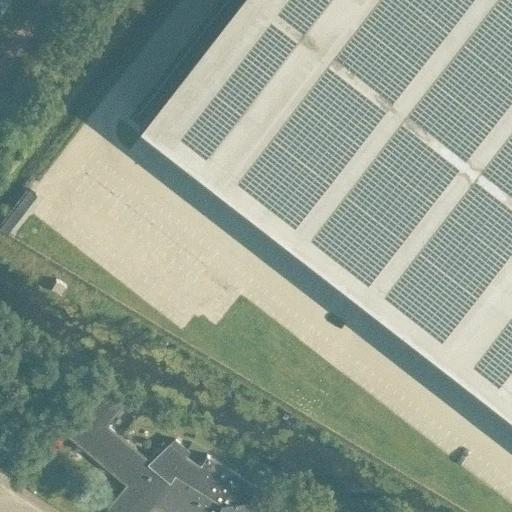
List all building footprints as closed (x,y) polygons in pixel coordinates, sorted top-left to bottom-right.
[(511,0),(227,0),(138,114),(144,119),(151,124),(288,231),(296,237),(511,404),(511,0)] [(2,226),(19,235),(42,194),(25,185),(2,226)] [(61,292),(67,284),(56,278),(51,286),(61,292)] [(70,433),(128,482),(109,505),(118,511),(145,511),(163,490),(197,511),(258,511),(250,500),(251,496),(259,484),(206,453),(200,464),(184,454),(188,448),(175,438),(151,460),(106,422),(126,398),(111,385),(91,410),(90,409),(70,433)] [(288,511),(302,511),(308,505),(298,498),(288,511)]
